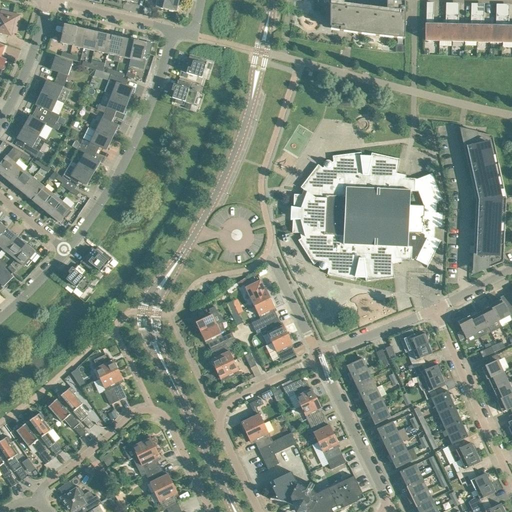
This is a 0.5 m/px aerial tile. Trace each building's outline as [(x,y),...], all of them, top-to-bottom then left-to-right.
[(157,0),(156,7),(176,12),(179,0),(157,0)] [(330,0),(330,28),(340,29),(340,32),(349,33),(367,35),(384,37),(405,39),(405,15),(403,15),(403,12),(405,12),(405,2),(403,2),(402,0),(330,0)] [(0,42),(6,45),(9,35),(11,36),(13,29),(17,30),(20,15),(9,13),(8,17),(0,15),(0,42)] [(439,41),(439,23),(433,23),(433,15),(427,15),(426,41),(439,41)] [(452,42),(452,15),(446,15),(446,23),(439,23),(439,41),(452,42)] [(464,42),(465,23),(458,23),(459,15),(452,15),(452,42),(464,42)] [(477,42),(477,16),(471,16),(471,24),(465,23),(464,42),(477,42)] [(489,42),(490,24),(484,24),(484,16),(477,16),(477,42),(489,42)] [(502,43),(503,16),(496,16),(496,24),(490,24),(489,42),(502,43)] [(511,42),(511,24),(509,24),(509,17),(503,16),(502,43),(511,42)] [(72,46),(76,28),(65,26),(63,34),(60,34),(59,41),(61,42),(61,43),(72,46)] [(83,48),(87,31),(76,28),(72,46),(83,48)] [(94,51),(98,33),(87,31),(83,48),(94,51)] [(111,36),(110,36),(98,33),(94,51),(107,54),(111,36)] [(124,39),(112,37),(111,36),(107,54),(115,56),(114,61),(118,62),(120,57),(124,39)] [(131,59),(135,42),(124,39),(120,57),(131,59)] [(146,42),(146,44),(135,42),(131,59),(129,66),(143,69),(147,54),(150,54),(152,43),(146,42)] [(66,82),(69,73),(72,63),(55,57),(51,70),(58,73),(56,78),(66,82)] [(188,74),(202,78),(207,62),(190,57),(189,60),(185,59),(181,72),(183,72),(188,74)] [(103,72),(105,64),(100,63),(99,66),(91,64),(90,68),(103,72)] [(123,78),(115,76),(111,74),(109,80),(110,81),(106,93),(112,95),(128,102),(133,89),(126,86),(128,80),(123,78)] [(57,100),(66,82),(56,78),(54,84),(47,81),(41,93),(57,100)] [(198,92),(176,86),(174,85),(170,97),(176,99),(175,103),(184,106),(185,102),(194,105),(198,92)] [(37,106),(35,111),(56,122),(59,115),(52,112),(57,100),(41,93),(35,105),(37,106)] [(123,114),(128,102),(112,95),(107,107),(100,104),(97,110),(104,113),(114,118),(116,111),(123,114)] [(30,116),(24,127),(39,136),(46,125),(53,129),(53,128),(57,130),(60,125),(56,122),(35,111),(32,116),(30,116)] [(111,123),(114,118),(104,113),(96,131),(112,139),(118,126),(111,123)] [(18,140),(15,145),(21,148),(29,154),(36,158),(40,151),(33,147),(39,136),(24,127),(17,139),(18,140)] [(90,129),(85,140),(91,142),(88,148),(97,153),(98,151),(100,147),(107,151),(112,139),(96,131),(90,129)] [(492,136),(486,134),(460,129),(473,187),(477,186),(476,201),(475,229),(476,229),(478,240),(474,240),(473,275),(503,262),(506,198),(492,136)] [(78,150),(80,145),(75,142),(72,146),(78,150)] [(97,153),(88,148),(81,144),(78,150),(77,150),(84,154),(78,165),(93,174),(100,162),(93,159),(97,153)] [(0,163),(1,164),(0,164),(0,174),(4,178),(16,164),(21,157),(14,153),(16,149),(14,147),(7,157),(6,158),(3,156),(0,159),(0,163)] [(21,157),(23,153),(16,149),(14,153),(21,157)] [(23,153),(21,157),(28,162),(30,158),(23,153)] [(441,200),(431,173),(417,179),(405,178),(405,176),(397,173),(400,159),(372,153),(371,157),(362,156),(361,153),(333,156),(333,162),(332,163),(331,162),(330,161),(329,161),(328,161),(327,161),(326,161),(326,162),(325,163),(324,163),(324,164),(324,165),(324,166),(324,167),(323,168),(318,165),(301,188),(304,190),(302,195),(294,195),(293,209),(296,210),(296,218),(293,218),(292,233),(300,233),(301,239),(298,241),(314,265),(318,262),(320,263),(319,264),(319,265),(319,266),(319,267),(320,268),(321,269),(322,270),(323,270),(324,270),(325,270),(326,269),(327,269),(327,268),(329,269),(327,274),(355,281),(356,277),(365,278),(366,281),(394,278),(392,263),(401,262),(401,259),(414,260),(427,266),(440,241),(434,238),(434,227),(441,228),(442,213),(435,213),(435,202),(441,200)] [(41,168),(44,164),(37,159),(34,163),(41,168)] [(93,174),(78,165),(72,161),(62,177),(68,182),(77,187),(80,182),(87,186),(93,174)] [(13,185),(24,171),(16,164),(4,178),(13,185)] [(44,164),(41,168),(48,173),(51,169),(44,164)] [(22,192),(33,178),(24,171),(13,185),(22,192)] [(62,183),(65,180),(58,175),(56,178),(62,183)] [(32,200),(43,186),(33,178),(22,192),(32,200)] [(62,183),(69,188),(72,184),(65,180),(62,183)] [(43,186),(32,200),(42,208),(53,195),(43,186)] [(79,192),(72,188),(70,192),(77,196),(79,192)] [(50,216),(62,202),(53,195),(42,208),(50,216)] [(62,202),(50,216),(60,223),(65,216),(67,218),(72,212),(70,210),(71,209),(62,202)] [(8,230),(0,238),(0,246),(6,252),(18,238),(8,230)] [(15,259),(26,245),(18,238),(6,252),(15,259)] [(26,245),(15,259),(24,266),(25,265),(27,267),(32,261),(30,259),(35,252),(26,245)] [(94,266),(101,272),(112,259),(98,247),(95,250),(92,248),(84,258),(85,259),(82,263),(91,270),(94,266)] [(13,278),(4,268),(0,265),(0,283),(4,287),(13,278)] [(10,265),(8,268),(13,273),(16,271),(10,265)] [(92,283),(75,270),(72,268),(64,278),(69,282),(67,285),(74,291),(76,288),(83,294),(92,283)] [(241,281),(237,283),(240,288),(248,283),(247,281),(245,278),(241,281)] [(260,281),(246,288),(248,294),(250,297),(255,306),(271,299),(266,289),(263,290),(262,288),(263,287),(260,281)] [(271,299),(255,306),(256,309),(257,312),(258,315),(260,319),(263,325),(278,318),(275,312),(274,312),(273,310),(275,308),(271,299)] [(506,308),(501,299),(490,305),(491,306),(501,325),(511,320),(511,319),(511,306),(511,305),(506,308)] [(235,307),(232,301),(227,304),(233,317),(239,314),(235,307)] [(502,327),(501,325),(491,306),(480,312),(488,326),(491,333),(502,327)] [(196,323),(195,327),(199,328),(201,332),(221,322),(224,321),(217,313),(214,307),(209,309),(210,312),(196,319),(197,319),(199,321),(196,323)] [(488,326),(480,312),(470,317),(477,332),(488,326)] [(470,317),(469,316),(458,322),(466,338),(477,332),(470,317)] [(278,318),(263,325),(272,343),(288,335),(284,325),(281,327),(280,324),(281,323),(278,318)] [(211,350),(226,343),(221,333),(225,330),(221,322),(201,332),(205,342),(208,341),(209,343),(208,344),(211,350)] [(414,335),(403,339),(408,352),(407,352),(429,343),(425,333),(415,338),(414,335)] [(272,343),(281,362),(296,355),(292,348),(291,348),(290,346),(293,344),(288,335),(272,343)] [(502,342),(497,344),(499,350),(505,347),(502,342)] [(216,370),(234,361),(226,343),(211,350),(214,356),(215,355),(216,358),(211,360),(216,370)] [(413,368),(425,363),(423,358),(432,354),(431,352),(433,351),(429,343),(407,352),(412,365),(413,368)] [(396,357),(395,355),(391,346),(385,348),(390,359),(396,357)] [(483,358),(494,352),(491,347),(480,352),(483,358)] [(387,359),(386,359),(382,350),(377,352),(381,362),(387,359)] [(256,366),(250,353),(245,356),(251,368),(256,366)] [(500,360),(498,356),(497,354),(493,356),(484,360),(486,366),(482,368),(487,380),(488,379),(503,372),(498,361),(500,360)] [(96,365),(94,366),(100,379),(119,370),(114,360),(109,363),(108,360),(109,360),(109,359),(107,360),(105,356),(94,361),(96,365)] [(367,369),(367,368),(362,359),(346,366),(349,372),(346,374),(349,377),(367,369)] [(240,374),(236,365),(234,361),(216,370),(220,379),(225,377),(226,379),(225,380),(226,381),(240,374)] [(419,385),(442,375),(438,364),(437,365),(438,365),(428,369),(425,363),(413,368),(417,377),(418,383),(419,385)] [(356,386),(372,378),(367,369),(349,377),(350,381),(353,380),(356,386)] [(118,382),(123,379),(119,370),(100,379),(106,391),(104,392),(110,405),(119,401),(113,388),(121,384),(120,384),(119,384),(118,382)] [(493,390),(508,383),(503,372),(488,379),(493,390)] [(431,398),(438,395),(435,389),(445,385),(444,383),(446,383),(442,375),(419,385),(419,386),(422,391),(423,391),(427,400),(432,398),(431,398)] [(358,397),(376,388),(372,378),(356,386),(359,391),(356,394),(358,397)] [(83,379),(77,382),(81,388),(86,385),(83,379)] [(306,380),(302,382),(301,379),(283,388),(286,394),(293,390),(301,406),(317,398),(312,389),(309,390),(308,388),(309,387),(306,380)] [(498,401),(511,394),(511,391),(508,383),(493,390),(498,400),(498,401)] [(113,388),(119,401),(127,397),(121,384),(113,388)] [(95,425),(87,417),(88,416),(80,406),(83,404),(74,394),(76,392),(71,387),(61,396),(62,397),(74,411),(73,412),(82,422),(83,421),(90,429),(95,425)] [(282,393),(279,387),(271,391),(274,397),(282,393)] [(365,405),(381,398),(376,388),(358,397),(359,401),(363,400),(365,405)] [(270,390),(261,395),(263,398),(272,394),(270,390)] [(453,394),(449,394),(447,391),(438,395),(431,398),(432,398),(435,405),(454,398),(453,394)] [(511,394),(498,401),(498,400),(497,401),(502,412),(510,409),(511,413),(511,394)] [(319,409),(321,408),(317,398),(301,406),(309,424),(324,417),(321,411),(320,412),(319,409)] [(367,416),(386,407),(381,398),(365,405),(368,411),(365,413),(367,416)] [(454,406),(453,403),(456,401),(454,398),(435,405),(438,413),(454,406)] [(246,421),(241,423),(244,429),(246,433),(248,432),(264,424),(257,408),(264,404),(261,399),(250,404),(254,413),(243,418),(244,419),(245,418),(246,421)] [(70,414),(58,401),(57,400),(47,409),(51,414),(53,412),(62,422),(65,420),(73,429),(74,429),(81,437),(86,433),(79,424),(80,424),(71,414),(70,414)] [(460,409),(456,410),(454,406),(438,413),(442,421),(460,413),(460,409)] [(375,425),(384,421),(391,418),(386,407),(367,416),(368,420),(372,419),(375,426),(376,425),(375,425)] [(117,417),(115,411),(108,414),(111,420),(117,417)] [(63,452),(48,433),(51,430),(43,420),(45,418),(40,413),(30,421),(42,437),(41,437),(49,448),(50,447),(57,456),(63,452)] [(461,422),(460,418),(463,416),(460,413),(442,421),(445,429),(461,422)] [(318,442),(334,435),(330,425),(327,426),(326,424),(327,423),(324,417),(309,424),(318,442)] [(379,441),(397,432),(393,422),(377,429),(380,435),(377,437),(379,441)] [(466,424),(463,425),(461,422),(445,429),(448,436),(467,428),(466,424)] [(38,440),(27,426),(26,424),(15,432),(19,438),(21,437),(29,447),(32,445),(47,464),(52,459),(45,450),(47,450),(38,439),(38,440)] [(248,432),(246,433),(248,436),(251,442),(255,440),(257,442),(255,443),(258,449),(269,443),(273,442),(264,424),(248,432)] [(468,438),(467,434),(470,431),(467,428),(448,436),(452,444),(460,441),(468,438)] [(386,449),(402,441),(397,432),(379,441),(380,444),(384,443),(386,449)] [(286,436),(291,447),(296,444),(291,433),(286,436)] [(318,442),(312,445),(322,467),(328,464),(327,461),(341,454),(338,447),(337,448),(336,446),(339,444),(334,435),(318,442)] [(27,475),(15,457),(18,454),(10,443),(12,442),(8,436),(0,441),(0,448),(8,460),(7,461),(14,472),(15,471),(22,481),(27,477),(26,475),(27,475)] [(156,447),(154,444),(151,438),(146,440),(145,438),(146,437),(146,436),(125,447),(123,447),(129,460),(137,456),(156,447)] [(286,449),(291,447),(286,436),(280,438),(286,449)] [(280,452),(286,449),(280,438),(275,441),(280,452)] [(275,454),(280,452),(275,441),(273,442),(269,443),(272,449),(274,453),(275,454)] [(388,460),(407,451),(402,441),(386,449),(389,455),(386,457),(388,460)] [(460,460),(477,452),(473,444),(472,445),(471,443),(462,447),(460,441),(452,444),(447,446),(455,462),(460,460)] [(261,454),(272,449),(269,443),(258,449),(261,454)] [(137,456),(133,458),(142,476),(146,474),(161,467),(158,461),(157,462),(155,459),(160,457),(156,447),(137,456)] [(275,454),(274,453),(272,449),(261,454),(263,460),(269,457),(275,454)] [(396,469),(405,464),(412,461),(407,451),(388,460),(389,464),(393,463),(396,469),(397,469),(396,469)] [(459,479),(474,472),(472,466),(481,462),(482,462),(477,452),(460,460),(463,465),(458,468),(460,471),(456,473),(459,479)] [(109,454),(101,459),(107,467),(114,462),(109,454)] [(279,464),(275,454),(269,457),(274,466),(279,464)] [(346,463),(341,454),(327,461),(328,464),(331,470),(346,463)] [(433,467),(437,465),(433,456),(429,458),(433,467)] [(4,463),(0,457),(0,471),(5,478),(6,478),(12,487),(17,484),(11,474),(12,474),(5,463),(4,463)] [(268,469),(274,466),(269,457),(263,460),(268,469)] [(401,482),(420,473),(415,464),(400,472),(400,471),(399,472),(401,476),(398,478),(401,481),(401,482)] [(441,473),(439,469),(437,465),(433,467),(437,475),(441,473)] [(173,484),(171,480),(168,474),(164,476),(162,474),(163,473),(161,467),(146,474),(155,492),(173,484)] [(111,480),(103,469),(98,472),(106,484),(111,480)] [(354,476),(345,481),(315,495),(311,492),(315,485),(310,483),(306,490),(298,485),(292,472),(270,482),(278,500),(271,499),(270,500),(274,500),(277,500),(281,501),(284,502),(288,504),(291,505),(295,506),(297,507),(298,507),(297,506),(298,505),(302,507),(301,509),(303,511),(304,511),(333,511),(332,509),(342,504),(344,508),(359,501),(358,497),(363,494),(354,476)] [(475,490),(492,482),(488,474),(486,475),(486,473),(477,477),(474,472),(459,479),(462,486),(466,484),(467,487),(473,485),(475,490)] [(407,489),(424,481),(420,473),(401,482),(402,485),(405,484),(407,487),(406,487),(407,489)] [(445,481),(443,476),(441,473),(437,475),(441,483),(445,481)] [(408,499),(427,490),(424,481),(407,489),(409,493),(406,495),(408,499)] [(473,511),(489,502),(486,497),(496,492),(497,492),(492,482),(475,490),(478,496),(473,499),(468,502),(473,511)] [(178,493),(175,487),(173,484),(155,492),(163,511),(178,504),(175,498),(174,498),(173,496),(178,493)] [(79,487),(62,498),(70,511),(71,511),(73,511),(85,511),(101,502),(97,495),(94,497),(90,491),(84,495),(79,487)] [(101,492),(105,498),(111,494),(107,488),(101,492)] [(415,506),(431,498),(427,490),(408,499),(409,501),(410,501),(411,504),(414,503),(415,506)] [(460,504),(457,499),(456,496),(451,499),(455,507),(460,504)] [(423,511),(435,506),(431,498),(415,506),(416,507),(418,510),(415,511),(423,511)] [(506,511),(503,505),(501,505),(500,504),(492,508),(489,502),(473,511),(506,511)]
